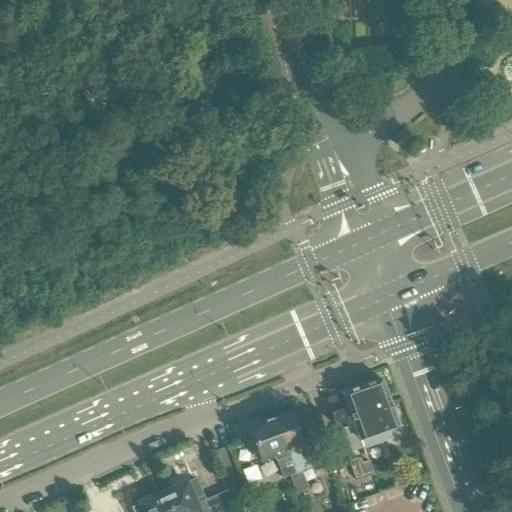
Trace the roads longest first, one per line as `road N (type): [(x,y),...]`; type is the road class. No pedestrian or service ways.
road 1 (primary): [(365,240),(0,402)]
road 2 (residential): [(0,503),(199,418),(205,377)]
road 3 (tertiary): [(464,511),(386,298)]
road 4 (primary): [(0,469),(205,377)]
road 5 (residential): [(327,139),(414,105),(447,47),(453,0)]
road 6 (primary): [(205,377),(386,298)]
road 7 (primary): [(511,176),(365,240)]
road 8 (primary): [(386,298),(511,243)]
